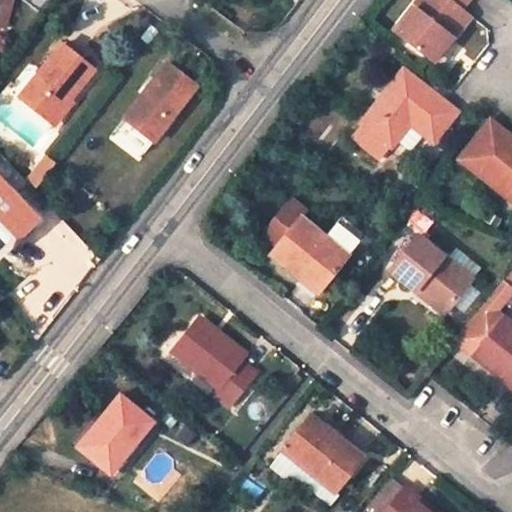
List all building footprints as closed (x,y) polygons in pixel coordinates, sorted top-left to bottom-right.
[(0,0),(0,28),(1,28),(8,0),(0,0)] [(8,0),(1,28),(6,30),(14,0),(8,0)] [(419,0),(393,34),(433,65),(472,16),(462,9),(469,0),(419,0)] [(62,46),(20,98),(53,125),(72,101),(93,73),(62,46)] [(167,65),(125,119),(155,143),(197,89),(167,65)] [(403,73),(352,137),(381,160),(396,141),(410,125),(424,136),(433,143),(457,115),(403,73)] [(53,125),(57,128),(76,104),(72,101),(53,125)] [(109,136),(139,161),(153,144),(123,119),(109,136)] [(511,141),(490,124),(460,161),(511,202),(511,141)] [(411,154),(424,136),(410,125),(396,141),(411,154)] [(34,191),(53,167),(43,160),(26,182),(34,191)] [(0,182),(0,254),(36,220),(0,182)] [(271,256),(302,281),(306,277),(321,290),(348,257),(300,218),(305,212),(292,201),(263,237),(276,249),(271,256)] [(417,237),(390,270),(417,291),(420,287),(448,310),(471,282),(417,237)] [(318,295),(321,290),(306,277),(302,281),(318,295)] [(445,314),(448,310),(420,287),(417,291),(445,314)] [(200,318),(173,353),(220,390),(215,396),(230,408),(256,374),(241,362),(246,356),(200,318)] [(511,325),(503,318),(473,357),(511,388),(511,325)] [(120,396),(77,448),(108,473),(129,447),(132,449),(153,423),(120,396)] [(311,418),(284,451),(335,492),(359,463),(336,445),(340,441),(311,418)] [(362,458),(340,441),(336,445),(359,463),(362,458)] [(387,511),(406,489),(388,475),(358,511),(387,511)] [(406,489),(387,511),(426,511),(412,501),(415,497),(406,489)]
